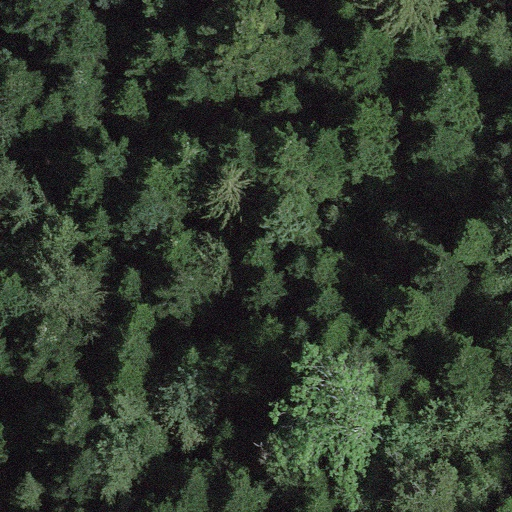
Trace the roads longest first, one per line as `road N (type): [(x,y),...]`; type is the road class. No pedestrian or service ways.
road 1 (track): [(0,263),(149,257),(346,198),(511,229)]
road 2 (track): [(0,186),(92,125),(217,0)]
